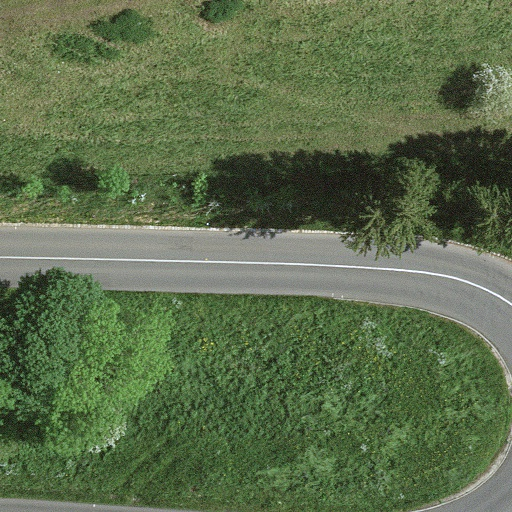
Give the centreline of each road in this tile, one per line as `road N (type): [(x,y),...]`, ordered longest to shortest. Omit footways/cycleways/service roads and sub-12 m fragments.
road 1 (secondary): [(511,304),(444,276),(390,269),(0,258)]
road 2 (track): [(140,0),(0,30)]
